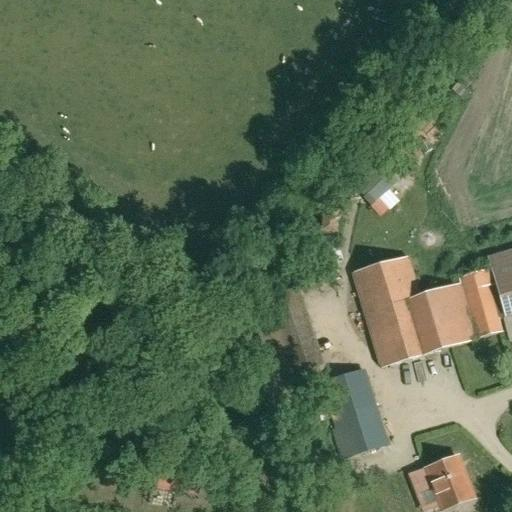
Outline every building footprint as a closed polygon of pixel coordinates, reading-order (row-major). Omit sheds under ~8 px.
[(385,190),(395,181),(367,152),(341,178),(379,217),(396,201),(385,190)] [(511,252),(487,259),(490,271),(494,286),(498,299),(511,294),(511,252)] [(407,259),(353,275),(380,369),(501,334),(497,321),(488,288),(494,286),(490,271),(458,280),(460,286),(419,298),(407,259)] [(295,288),(277,293),(299,369),(317,364),(295,288)] [(323,384),(347,459),(386,447),(362,372),(323,384)] [(146,453),(141,488),(199,497),(204,462),(146,453)] [(426,471),(408,478),(415,496),(433,489),(440,507),(442,511),(472,500),(457,459),(426,471)]
